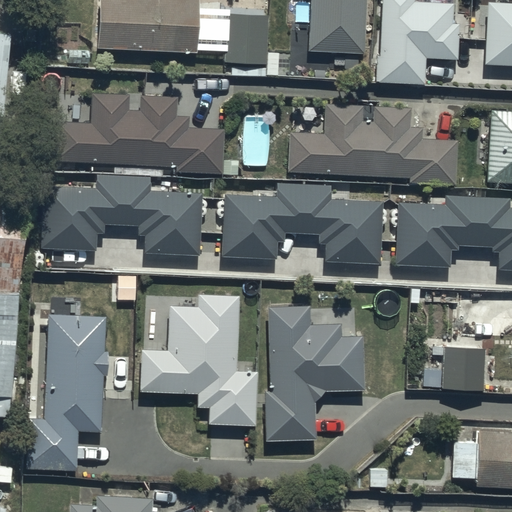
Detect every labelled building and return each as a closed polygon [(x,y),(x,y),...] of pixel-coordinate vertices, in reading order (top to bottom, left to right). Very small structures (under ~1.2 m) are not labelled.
[(197,0),(99,0),(97,46),(195,51),(197,0)] [(365,0),(308,0),(308,51),(365,52),(365,0)] [(414,0),(382,0),(378,82),(425,84),(427,58),(459,60),(461,24),(452,23),(453,4),(414,2),(414,0)] [(511,4),(489,3),(485,64),(511,65),(511,4)] [(269,14),(226,12),(224,60),(266,62),(269,14)] [(129,93),(92,92),(91,123),(54,121),(52,161),(176,166),(176,170),(222,172),(224,128),(188,126),(188,117),(176,116),(177,95),(138,94),(138,110),(128,110),(129,93)] [(325,133),(289,132),(288,171),(410,174),(410,180),(455,182),(456,138),(421,138),(421,127),(410,127),(410,106),(375,105),(375,121),(363,121),(363,105),(326,104),(325,133)] [(511,111),(491,110),(488,181),(511,181),(511,111)] [(97,189),(46,186),(43,248),(95,251),(96,233),(105,233),(105,225),(139,226),(139,235),(146,235),(145,254),(200,257),(203,195),(150,192),(151,177),(98,174),(97,189)] [(0,404),(9,405),(23,178),(0,176),(0,404)] [(277,197),(225,195),(222,257),(275,259),(276,241),(284,242),(285,233),(319,235),(318,243),(326,243),(325,262),(380,265),(383,203),(330,201),(330,185),(278,183),(277,197)] [(446,206),(400,204),(397,265),(450,268),(450,250),(459,250),(459,242),(493,244),(493,252),(500,252),(499,271),(511,271),(511,209),(510,210),(510,199),(447,196),(446,206)] [(136,275),(117,275),(117,298),(120,298),(119,325),(133,325),(133,299),(136,299),(136,275)] [(209,406),(209,422),(253,424),(254,371),(235,370),(237,296),(200,295),(200,309),(170,308),(169,351),(142,350),(141,389),(197,391),(197,406),(209,406)] [(308,307),(270,307),(272,393),(266,393),(267,440),(314,439),(314,401),(325,390),(360,389),(359,337),(339,338),(339,325),(309,325),(308,307)] [(106,316),(48,313),(42,417),(28,416),(25,468),(76,471),(78,431),(101,432),(104,374),(108,374),(109,352),(104,351),(106,316)] [(483,347),(443,346),(442,387),(482,388),(483,347)] [(464,441),(454,441),(452,477),(475,478),(475,487),(511,488),(511,430),(474,429),(473,442),(464,441)] [(97,505),(70,503),(69,511),(151,511),(152,499),(97,495),(97,505)]
